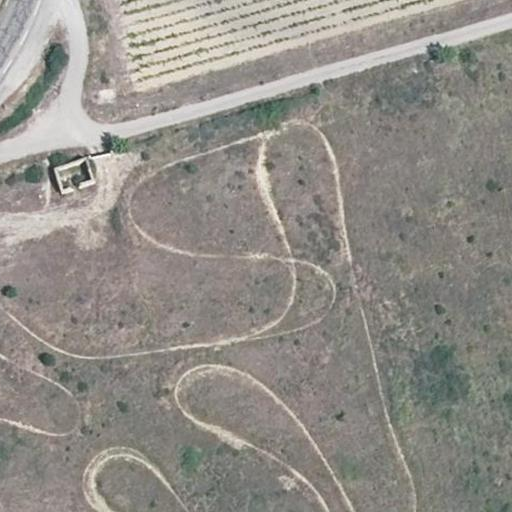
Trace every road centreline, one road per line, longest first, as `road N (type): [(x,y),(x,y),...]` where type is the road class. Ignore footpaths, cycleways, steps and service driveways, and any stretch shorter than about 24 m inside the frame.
road 1 (unclassified): [(62,127),(89,141),(511,19)]
road 2 (unclassified): [(62,127),(74,109),(78,74),(78,31),(62,0)]
